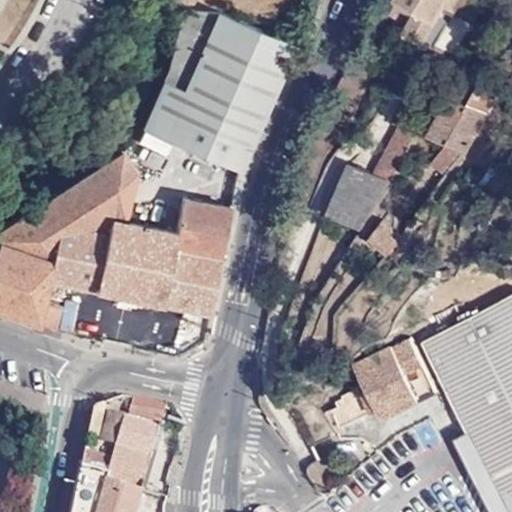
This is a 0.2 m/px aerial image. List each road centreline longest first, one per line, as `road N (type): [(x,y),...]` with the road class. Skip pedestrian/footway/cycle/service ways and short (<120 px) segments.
road 1 (primary): [(345,0),(273,149),(222,390)]
road 2 (secondary): [(94,374),(81,393),(54,511)]
road 3 (secondary): [(222,390),(94,374)]
road 4 (residential): [(76,0),(45,55),(0,92)]
